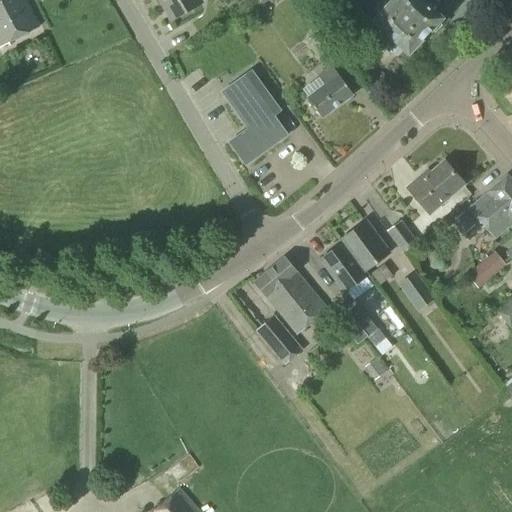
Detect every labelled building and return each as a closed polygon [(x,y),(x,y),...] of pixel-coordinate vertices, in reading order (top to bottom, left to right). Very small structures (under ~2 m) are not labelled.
[(24,0),(0,0),(0,47),(38,28),(24,0)] [(158,0),(171,21),(200,4),(197,0),(158,0)] [(408,53),(440,19),(419,0),(388,0),(391,3),(374,21),(382,29),(376,36),(377,43),(389,55),(396,55),(403,48),(408,53)] [(323,62),(335,53),(319,32),(308,40),(323,62)] [(320,119),(352,95),(330,66),(316,77),(323,87),(306,100),(320,119)] [(245,165),(285,137),(271,117),(278,112),(251,74),(223,93),(250,131),(231,144),(245,165)] [(463,185),(443,162),(429,174),(427,171),(407,188),(429,214),(463,185)] [(494,239),(511,223),(511,184),(506,177),(468,209),(494,239)] [(462,236),(474,225),(462,213),(450,224),(462,236)] [(363,273),(363,272),(389,254),(365,221),(339,241),(341,244),(341,243),(363,273)] [(402,255),(417,244),(400,222),(386,232),(402,255)] [(366,276),(363,272),(363,273),(341,243),(341,244),(319,260),(343,293),(366,276)] [(477,289),(504,266),(493,252),(465,275),(477,289)] [(296,335),(326,310),(295,273),(283,258),(253,283),(296,335)] [(427,308),(434,303),(432,300),(434,300),(414,272),(397,284),(417,311),(425,306),(427,308)] [(510,328),(511,327),(511,299),(497,312),(510,328)] [(357,345),(376,330),(356,306),(337,321),(357,345)] [(283,365),(301,350),(273,316),(255,331),(283,365)] [(511,398),(511,396),(511,379),(503,388),(511,398)] [(197,511),(178,488),(150,511),(197,511)]
